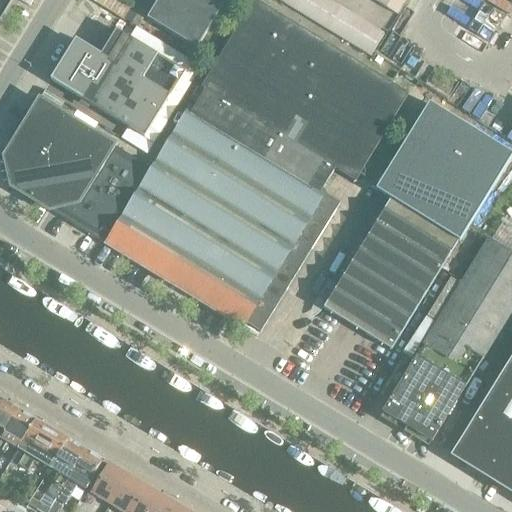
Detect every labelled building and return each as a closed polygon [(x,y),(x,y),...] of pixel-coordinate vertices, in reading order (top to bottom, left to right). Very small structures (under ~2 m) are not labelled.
[(196,48),(225,0),(158,0),(147,18),(196,48)] [(284,0),(282,4),(293,10),(299,0),(284,0)] [(304,17),(314,0),(299,0),(293,10),(304,17)] [(315,24),(328,2),(324,0),(314,0),(304,17),(315,24)] [(403,5),(395,0),(376,0),(375,2),(396,16),(403,5)] [(488,0),(504,10),(510,0),(509,0),(488,0)] [(41,101),(1,166),(5,182),(86,232),(86,233),(92,237),(100,225),(113,233),(105,245),(242,329),(246,323),(261,332),(340,203),(325,194),(326,191),(323,189),(335,170),(356,183),(409,95),(254,1),(201,88),(205,91),(193,110),(190,107),(151,170),(62,116),(63,115),(41,101)] [(326,31),(339,9),(328,2),(315,24),(326,31)] [(124,18),(138,26),(146,11),(133,3),(124,18)] [(337,37),(350,16),(339,9),(326,31),(337,37)] [(348,44),(361,23),(350,16),(337,37),(348,44)] [(359,51),(372,29),(361,23),(348,44),(359,51)] [(76,39),(50,80),(89,104),(154,143),(201,68),(130,24),(108,59),(76,39)] [(372,29),(359,51),(370,57),(383,36),(372,29)] [(460,242),(511,157),(511,155),(429,105),(376,191),(391,200),(324,308),(391,350),(458,242),(460,242)] [(100,225),(92,237),(105,245),(113,233),(100,225)] [(511,254),(488,240),(382,413),(432,443),(511,311),(511,254)] [(511,357),(452,453),(494,479),(511,450),(511,357)] [(0,441),(19,411),(13,407),(11,404),(6,401),(3,401),(1,400),(0,400),(0,441)] [(19,411),(0,441),(0,451),(4,454),(10,445),(18,449),(35,421),(34,420),(32,416),(27,414),(24,414),(19,411)] [(35,421),(18,449),(10,462),(28,472),(33,463),(38,466),(40,462),(50,469),(68,440),(47,428),(45,424),(41,422),(37,421),(35,421)] [(50,508),(54,502),(56,499),(57,500),(86,451),(79,447),(78,444),(73,441),(70,441),(68,440),(50,469),(59,474),(47,494),(42,502),(50,508)] [(511,450),(494,479),(511,489),(511,450)] [(86,451),(57,500),(65,505),(77,485),(86,490),(103,461),(101,460),(99,457),(95,454),(91,454),(86,451)] [(108,464),(107,466),(90,494),(109,505),(127,476),(108,464)] [(109,505),(120,511),(130,511),(145,487),(127,476),(109,505)] [(145,487),(130,511),(155,511),(164,498),(145,487)] [(181,511),(183,509),(164,498),(155,511),(181,511)] [(51,508),(48,511),(58,511),(61,506),(54,502),(50,508),(51,508)]
